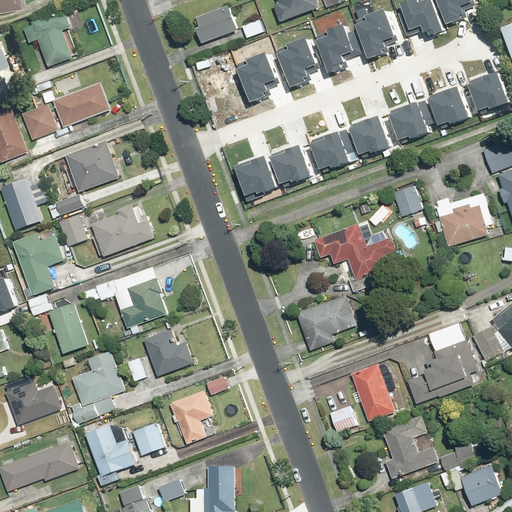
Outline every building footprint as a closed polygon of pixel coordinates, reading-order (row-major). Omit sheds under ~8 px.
[(0,0),(0,12),(20,9),(18,0),(0,0)] [(282,0),(283,3),(277,6),(284,23),(325,7),(321,0),(282,0)] [(325,0),(329,9),(349,1),(348,0),(325,0)] [(426,24),(429,33),(447,26),(436,0),(411,0),(406,2),(416,28),(426,24)] [(442,0),(451,22),(470,15),(467,6),(478,2),(476,0),(442,0)] [(233,5),(201,18),(205,28),(200,30),(206,44),(243,29),(233,5)] [(389,9),(361,19),(375,55),(390,49),(388,44),(400,39),(389,9)] [(51,68),(76,60),(66,32),(75,29),(70,12),(27,26),(33,45),(42,42),(51,68)] [(250,40),(267,34),(263,20),(245,26),(250,40)] [(350,23),(323,34),(337,69),(352,63),(350,58),(362,53),(350,23)] [(310,37),(283,48),(297,83),(312,78),(310,72),(322,67),(310,37)] [(271,52),(244,63),(257,98),(273,92),(271,87),(283,82),(271,52)] [(482,75),(468,80),(479,108),(490,104),(492,109),(511,102),(511,88),(502,63),(481,71),(482,75)] [(444,92),(430,97),(440,126),(452,122),(454,127),(478,118),(464,80),(442,88),(444,92)] [(68,129),(115,110),(103,81),(56,100),(68,129)] [(406,106),(392,111),(402,140),(414,136),(415,141),(440,132),(426,94),(404,102),(406,106)] [(63,130),(53,104),(26,114),(36,141),(63,130)] [(364,120),(350,125),(361,153),(372,149),(374,154),(398,146),(385,108),(363,116),(364,120)] [(32,153),(20,118),(11,121),(9,117),(0,120),(0,153),(4,164),(32,153)] [(326,137),(312,142),(322,170),(333,166),(335,171),(360,162),(346,125),(324,133),(326,137)] [(287,151),(273,156),(284,185),(295,181),(297,186),(321,177),(307,139),(286,147),(287,151)] [(511,140),(488,150),(496,174),(511,168),(511,140)] [(70,156),(73,167),(62,171),(69,191),(80,187),(82,193),(124,178),(112,142),(70,156)] [(249,163),(235,168),(245,196),(257,192),(258,197),(283,188),(269,151),(247,159),(249,163)] [(511,171),(503,174),(506,187),(502,188),(507,203),(510,202),(511,208),(511,171)] [(32,176),(3,185),(18,230),(46,221),(32,176)] [(405,217),(426,210),(423,203),(426,202),(424,196),(421,197),(418,186),(397,193),(405,217)] [(452,201),(439,205),(443,218),(437,220),(441,234),(447,232),(452,249),(493,237),(490,227),(497,225),(487,194),(453,204),(452,201)] [(85,196),(53,206),(57,219),(89,210),(85,196)] [(124,216),(96,225),(107,256),(159,237),(153,218),(142,222),(137,206),(122,211),(124,216)] [(84,216),(64,223),(72,248),(92,241),(84,216)] [(363,226),(319,240),(325,259),(335,255),(338,265),(353,260),(359,279),(353,281),(357,294),(377,287),(380,295),(402,288),(391,255),(401,252),(396,237),(390,239),(388,231),(375,235),(371,223),(363,226)] [(42,234),(18,243),(34,294),(59,287),(52,267),(68,262),(60,237),(45,242),(42,234)] [(158,269),(100,288),(104,302),(121,297),(131,330),(134,329),(136,335),(142,333),(140,326),(170,316),(163,295),(166,294),(158,269)] [(0,305),(4,304),(6,307),(19,303),(9,277),(0,280),(0,305)] [(352,296),(300,313),(313,352),(336,344),(332,332),(360,323),(352,296)] [(78,303),(53,311),(68,355),(93,346),(78,303)] [(489,362),(511,352),(511,304),(493,321),(498,327),(478,335),(489,362)] [(477,385),(484,371),(472,341),(470,341),(463,324),(433,336),(441,355),(428,361),(432,372),(411,381),(420,405),(442,396),(443,399),(477,385)] [(4,329),(0,330),(0,353),(12,349),(4,329)] [(176,331),(148,340),(160,376),(197,364),(189,342),(181,344),(176,331)] [(104,336),(95,339),(98,350),(107,348),(104,336)] [(91,373),(77,377),(87,407),(130,393),(116,350),(86,360),(91,373)] [(211,351),(202,353),(205,366),(222,361),(219,351),(211,353),(211,351)] [(385,366),(356,375),(371,421),(400,411),(385,366)] [(226,377),(210,384),(214,395),(231,388),(226,377)] [(38,380),(10,390),(22,424),(66,408),(57,382),(41,388),(38,380)] [(209,392),(174,404),(178,414),(175,415),(178,424),(183,422),(191,444),(210,438),(204,421),(217,416),(209,392)] [(355,407),(334,414),(340,434),(361,428),(355,407)] [(386,429),(396,458),(390,460),(396,478),(444,461),(438,445),(422,450),(418,438),(432,433),(426,415),(386,429)] [(122,444),(115,425),(90,434),(105,474),(97,477),(101,488),(122,480),(120,473),(142,466),(133,440),(122,444)] [(149,428),(137,432),(145,455),(157,451),(149,428)] [(84,469),(73,441),(2,467),(11,491),(48,478),(49,482),(84,469)] [(460,453),(446,456),(450,470),(483,460),(477,442),(459,447),(460,453)] [(496,465),(466,476),(476,505),(506,494),(496,465)] [(239,511),(241,468),(212,467),(212,487),(208,487),(208,489),(200,489),(200,498),(195,498),(194,511),(239,511)] [(450,471),(444,473),(449,491),(457,488),(458,491),(467,489),(461,468),(450,471)] [(184,481),(163,487),(167,502),(188,495),(184,481)] [(435,483),(399,495),(404,511),(426,511),(442,506),(435,483)] [(155,511),(151,500),(149,501),(143,485),(123,492),(128,508),(123,510),(123,511),(155,511)] [(89,511),(86,501),(49,511),(89,511)]
